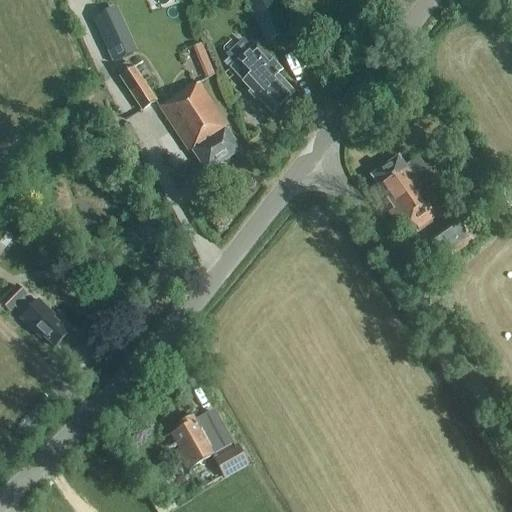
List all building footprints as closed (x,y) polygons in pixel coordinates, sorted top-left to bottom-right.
[(269,43),(284,36),(268,0),(263,0),(252,5),(269,43)] [(113,64),(138,53),(117,8),(92,20),(113,64)] [(189,49),(196,69),(205,65),(209,76),(219,73),(207,42),(189,49)] [(272,116),(294,96),(262,62),(267,57),(256,46),(230,71),(251,93),(248,95),(256,103),(260,103),(272,116)] [(141,113),(156,102),(134,69),(118,79),(141,113)] [(228,129),(199,86),(185,94),(184,93),(158,110),(189,156),(192,154),(206,175),(240,153),(225,131),(228,129)] [(398,159),(370,179),(393,211),(389,214),(404,235),(441,208),(426,187),(422,190),(419,187),(418,187),(398,159)] [(0,244),(18,220),(2,209),(0,212),(0,244)] [(444,233),(429,242),(442,262),(471,242),(458,224),(444,233)] [(32,309),(23,301),(26,297),(15,287),(0,301),(0,304),(9,314),(15,308),(23,318),(21,320),(40,339),(42,337),(54,349),(67,335),(52,319),(54,317),(39,302),(32,309)] [(175,452),(187,471),(213,456),(214,458),(233,448),(215,414),(196,425),(193,418),(177,426),(179,431),(171,435),(178,450),(175,452)] [(248,466),(236,446),(233,448),(214,458),(212,459),(224,480),(248,466)] [(171,502),(162,507),(165,511),(172,511),(176,510),(171,502)]
